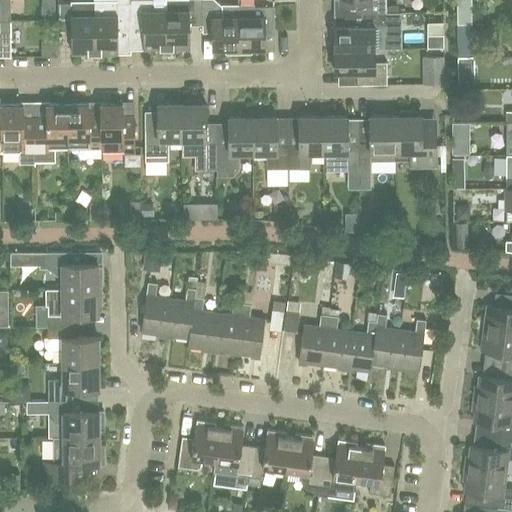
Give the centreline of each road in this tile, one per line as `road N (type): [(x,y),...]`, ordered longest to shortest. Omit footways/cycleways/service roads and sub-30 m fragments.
road 1 (residential): [(297,66),(286,74),(0,76)]
road 2 (residential): [(155,399),(182,393),(403,423),(428,435)]
road 3 (residential): [(428,435),(444,419),(462,277)]
road 4 (residential): [(155,399),(119,357),(118,251)]
road 5 (residential): [(297,66),(317,91),(435,91)]
